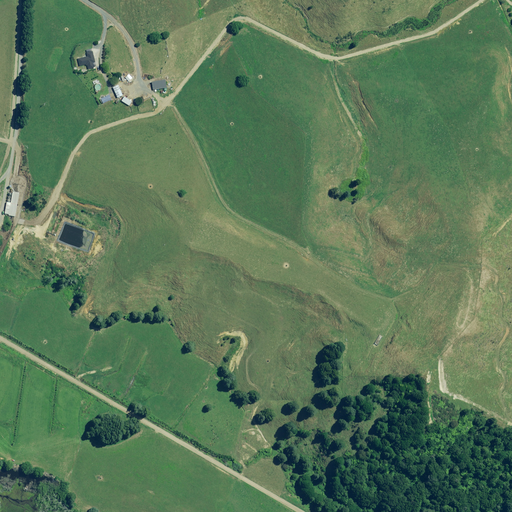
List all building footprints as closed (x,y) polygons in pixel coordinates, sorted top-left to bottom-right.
[(87,66),(88,69),(94,68),(94,67),(97,66),(93,49),(86,51),(87,56),(78,59),(79,67),(85,65),(85,66),(87,66)] [(166,80),(152,82),(153,90),(167,88),(166,80)] [(118,85),(113,87),(117,98),(123,95),(118,85)] [(110,94),(100,99),(102,104),(112,100),(110,94)] [(132,101),(124,97),(122,101),(130,106),(132,101)] [(15,217),(20,192),(13,191),(11,202),(7,202),(4,214),(9,214),(9,215),(15,217)]
